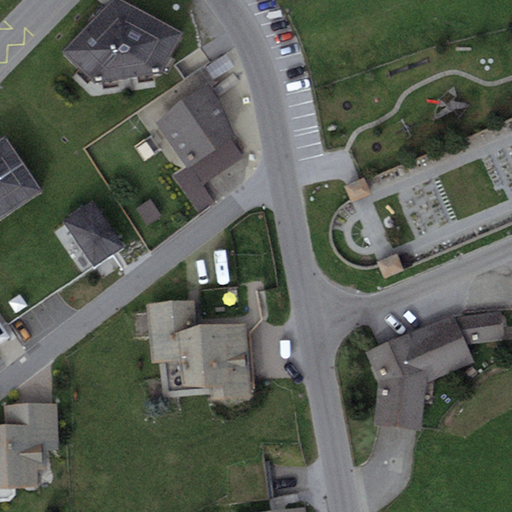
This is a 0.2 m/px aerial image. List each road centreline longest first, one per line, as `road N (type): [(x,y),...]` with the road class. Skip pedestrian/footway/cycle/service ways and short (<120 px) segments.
road 1 (residential): [(0,387),(282,176)]
road 2 (residential): [(313,327),(511,247)]
road 3 (residential): [(223,0),(257,59),(282,176)]
road 4 (residential): [(313,327),(346,511)]
road 5 (residential): [(282,176),(313,327)]
